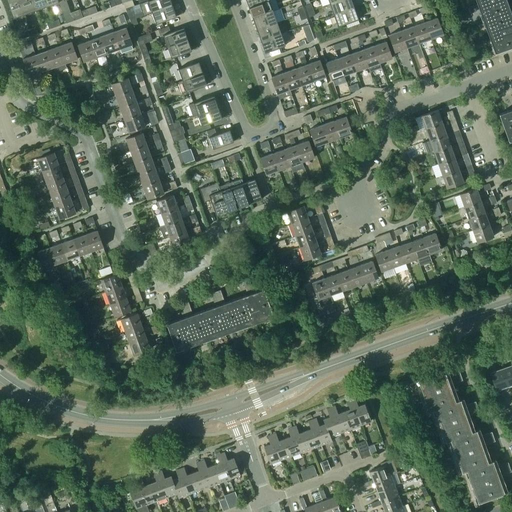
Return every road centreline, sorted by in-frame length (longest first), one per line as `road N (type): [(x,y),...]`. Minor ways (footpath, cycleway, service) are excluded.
road 1 (residential): [(195,273),(158,284),(118,237),(83,146),(65,122),(11,90),(0,56)]
road 2 (residential): [(183,0),(245,133),(275,118),(231,0)]
road 3 (residential): [(511,68),(392,110),(357,205)]
road 4 (secondary): [(511,304),(321,369)]
road 5 (secondary): [(129,421),(63,408),(0,374)]
